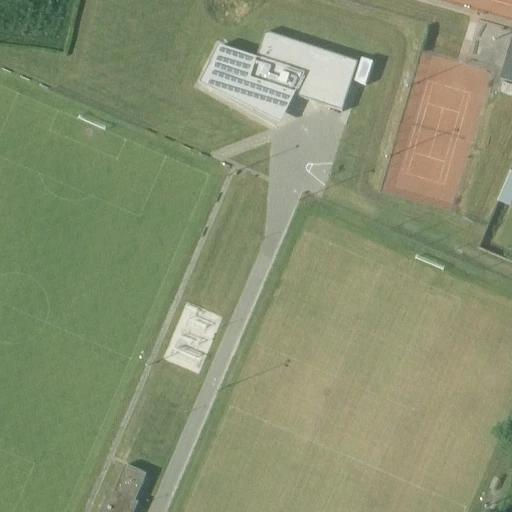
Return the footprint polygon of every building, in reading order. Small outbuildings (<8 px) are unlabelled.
[(324,107),(343,113),(352,85),(359,64),(266,33),(259,55),(257,59),(219,47),(209,67),(210,68),(204,79),(276,110),(284,94),(295,97),(320,105),(324,107)] [(511,84),(511,44),(502,81),(511,84)] [(499,203),(508,207),(511,197),(511,196),(503,193),(499,203)] [(133,464),(155,471),(175,404),(153,397),(133,464)] [(106,511),(131,511),(147,475),(126,466),(106,511)]
